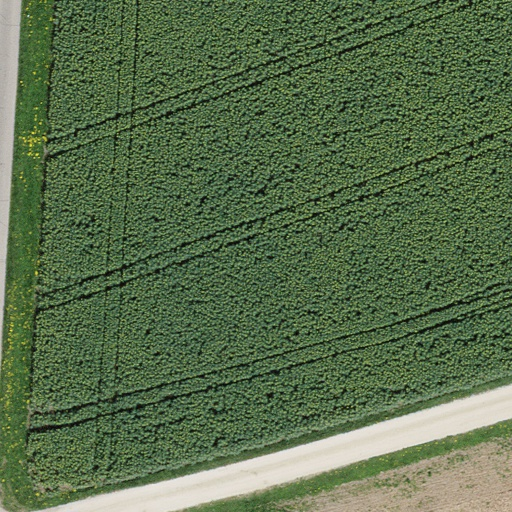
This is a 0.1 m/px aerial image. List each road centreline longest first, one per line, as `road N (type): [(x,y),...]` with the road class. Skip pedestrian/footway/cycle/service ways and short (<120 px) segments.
road 1 (track): [(511,397),(110,511)]
road 2 (track): [(10,0),(0,203)]
